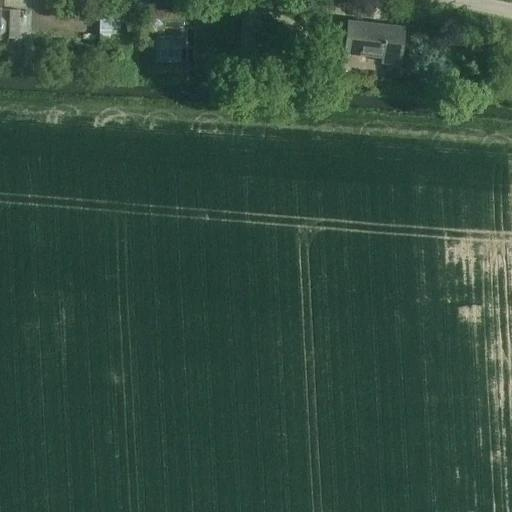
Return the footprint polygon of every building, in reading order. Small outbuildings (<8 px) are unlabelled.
[(8,9),(7,38),(17,39),(19,9),(8,9)] [(119,12),(99,12),(99,25),(119,26),(119,12)] [(399,64),(403,27),(347,21),(344,52),(382,56),(381,62),(399,64)] [(290,46),(293,26),(262,22),(260,43),(290,46)] [(119,33),(98,33),(98,45),(119,45),(119,33)]
